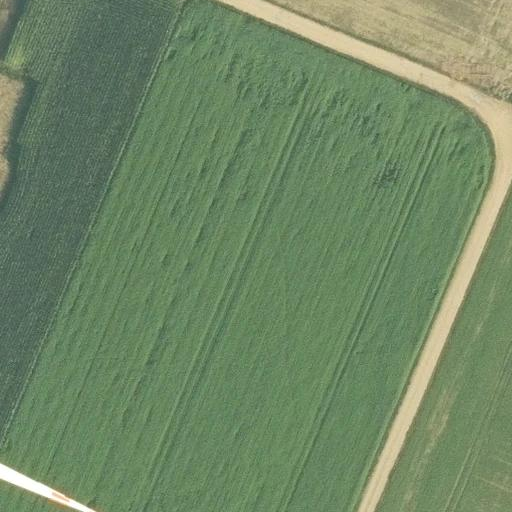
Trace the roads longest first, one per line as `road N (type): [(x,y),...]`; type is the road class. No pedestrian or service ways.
road 1 (track): [(511,153),(364,511)]
road 2 (track): [(239,0),(511,112)]
